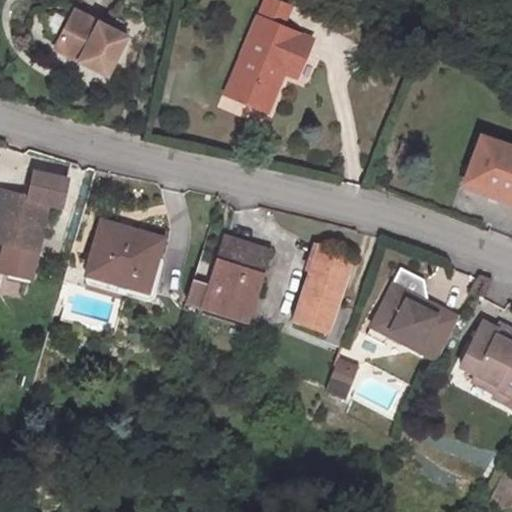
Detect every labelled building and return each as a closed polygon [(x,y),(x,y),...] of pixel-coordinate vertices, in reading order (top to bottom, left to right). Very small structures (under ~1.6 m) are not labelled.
[(257,15),(215,110),(259,129),(274,93),(286,98),(303,61),(273,46),(281,26),(257,15)] [(71,18),(52,55),(103,81),(122,41),(71,18)] [(511,156),(457,137),(439,184),(505,206),(511,188),(511,156)] [(0,300),(16,305),(40,207),(53,210),(59,184),(23,175),(16,202),(0,198),(0,300)] [(145,250),(93,235),(76,290),(127,305),(145,250)] [(210,324),(230,261),(213,256),(199,298),(182,293),(176,315),(210,324)] [(230,261),(210,324),(235,331),(256,267),(230,261)] [(306,262),(281,336),(316,349),(343,274),(306,262)] [(410,381),(431,335),(373,309),(352,354),(410,381)] [(511,376),(496,369),(500,360),(458,340),(439,377),(456,385),(452,394),(476,404),(474,408),(496,419),(511,388),(511,376)] [(357,369),(335,359),(322,392),(342,402),(357,369)] [(511,365),(500,360),(496,369),(511,376),(511,365)] [(434,387),(452,394),(456,385),(439,377),(434,387)] [(448,400),(472,411),(474,408),(476,404),(452,394),(448,400)] [(491,429),(496,419),(474,408),(472,411),(468,418),(491,429)]
